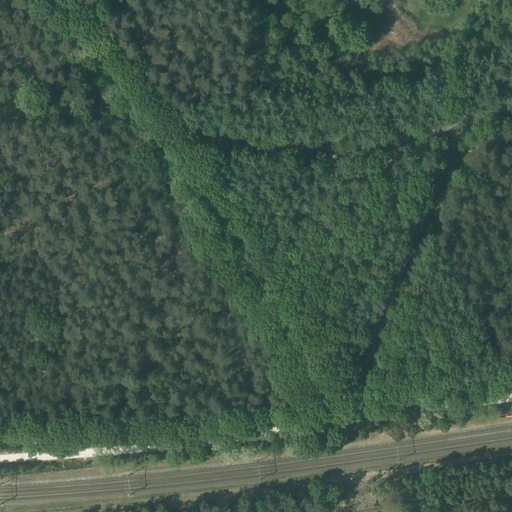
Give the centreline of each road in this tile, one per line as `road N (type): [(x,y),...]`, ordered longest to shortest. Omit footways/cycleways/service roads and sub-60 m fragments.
road 1 (track): [(511,100),(457,128),(355,145),(254,138),(0,94)]
road 2 (unclassified): [(0,457),(262,434),(347,406),(511,395)]
road 3 (track): [(511,380),(355,394),(137,430),(0,439)]
road 4 (track): [(329,399),(152,115),(62,0)]
road 5 (track): [(390,300),(438,174)]
